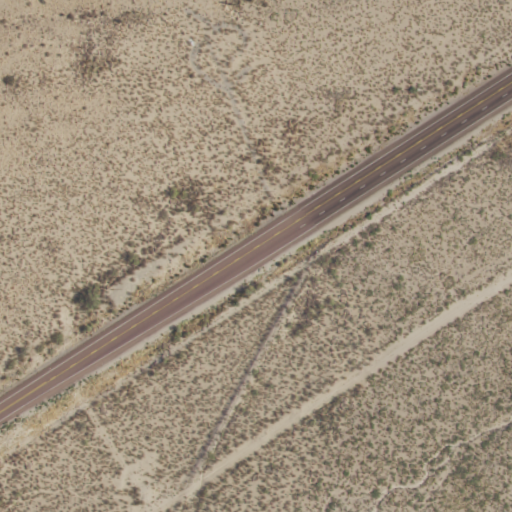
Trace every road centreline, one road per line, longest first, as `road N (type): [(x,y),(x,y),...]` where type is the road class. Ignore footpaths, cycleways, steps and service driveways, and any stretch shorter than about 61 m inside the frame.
road 1 (residential): [(149,511),(511,276)]
road 2 (trunk): [(0,406),(267,236)]
road 3 (trunk): [(267,236),(511,79)]
